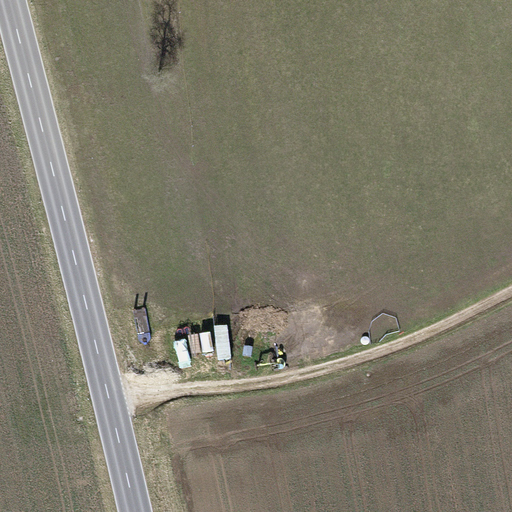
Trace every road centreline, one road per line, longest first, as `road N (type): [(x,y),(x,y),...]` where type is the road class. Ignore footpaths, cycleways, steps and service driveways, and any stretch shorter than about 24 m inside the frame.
road 1 (primary): [(135,511),(10,0)]
road 2 (track): [(110,397),(299,379),(451,324),(511,291)]
